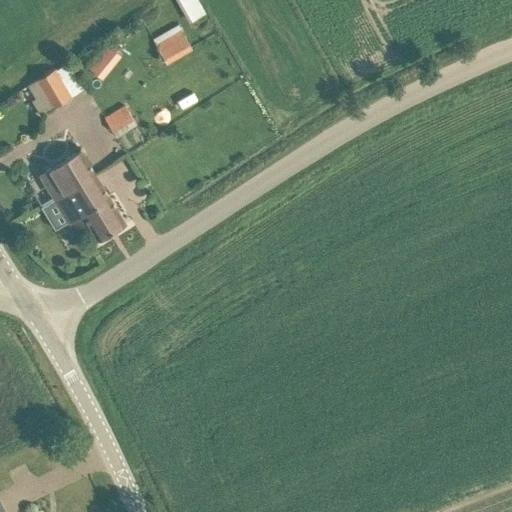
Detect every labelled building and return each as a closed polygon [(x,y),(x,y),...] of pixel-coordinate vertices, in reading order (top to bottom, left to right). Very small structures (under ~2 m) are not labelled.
[(178,0),(188,18),(205,9),(200,0),(178,0)] [(166,31),(154,38),(157,43),(156,43),(166,61),(191,46),(181,29),(169,36),(166,31)] [(110,42),(89,63),(100,75),(122,54),(110,42)] [(36,79),(53,107),(80,91),(65,66),(56,71),(55,67),(36,79)] [(105,117),(113,130),(133,118),(125,104),(105,117)] [(39,173),(54,197),(95,172),(80,148),(39,173)] [(125,222),(95,172),(54,197),(68,222),(69,221),(78,236),(92,228),(98,238),(125,222)]
